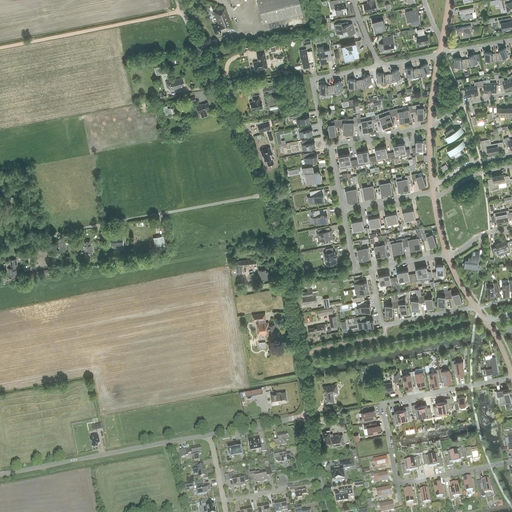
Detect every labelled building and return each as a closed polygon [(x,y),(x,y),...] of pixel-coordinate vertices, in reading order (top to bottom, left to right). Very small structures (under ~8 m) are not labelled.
[(232,0),(234,4),(245,2),(245,0),(257,0),(263,23),(271,21),(272,27),(282,24),(281,18),(306,13),(303,0),(232,0)] [(347,10),(346,7),(346,6),(346,2),(338,3),(337,0),(335,0),(329,1),(330,1),(331,9),(335,8),(336,14),(343,13),(342,11),(347,10)] [(373,11),(377,10),(375,2),(374,2),(373,0),(367,0),(368,4),(364,4),(366,12),(370,12),(373,12),(373,11)] [(508,12),(511,11),(511,1),(510,2),(509,0),(503,0),(501,0),(503,8),(507,8),(508,12)] [(474,19),(472,12),(472,11),(474,11),(473,7),(459,9),(460,14),(462,13),(462,15),(461,16),(461,17),(461,18),(462,19),(463,20),(464,20),(465,20),(466,20),(467,19),(467,18),(467,17),(473,18),(473,19),(474,19)] [(221,33),(233,28),(230,22),(225,8),(213,12),(218,25),(212,27),(215,34),(216,34),(217,36),(222,34),(221,32),(221,33)] [(419,19),(420,19),(419,14),(418,14),(417,10),(406,12),(407,16),(406,16),(407,21),(410,20),(411,24),(420,22),(419,19)] [(372,20),(372,22),(374,30),(375,32),(379,30),(386,29),(385,25),(389,24),(387,18),(385,19),(384,15),(377,17),(378,21),(376,21),(375,21),(375,20),(374,20),(373,20),(372,20)] [(511,21),(507,22),(506,18),(498,20),(499,24),(501,23),(502,30),(503,30),(506,29),(506,31),(510,30),(510,28),(511,27),(511,21)] [(341,23),(334,24),(336,34),(342,33),(343,37),(349,35),(355,33),(352,23),(345,26),(342,27),(341,23)] [(471,25),(456,28),(459,29),(458,35),(461,36),(462,31),(465,32),(464,36),(469,37),(470,34),(472,34),(472,35),(473,34),(472,32),(473,32),(472,29),(472,30),(471,25)] [(425,43),(429,42),(428,39),(427,35),(425,35),(423,29),(417,30),(418,36),(417,37),(418,45),(422,44),(422,45),(425,44),(425,43)] [(390,46),(394,45),(392,36),(383,38),(383,39),(385,38),(386,43),(384,43),(384,44),(380,45),(382,52),(390,50),(390,46)] [(356,49),(358,48),(357,43),(343,46),(342,44),(339,45),(340,47),(342,47),(342,48),(343,47),(346,59),(358,57),(356,49)] [(325,62),(332,61),(329,47),(324,48),(323,45),(323,47),(317,48),(320,62),(324,62),(325,62)] [(307,66),(315,64),(312,51),(306,52),(306,48),(305,48),(306,50),(300,51),(303,66),(307,65),(307,66)] [(495,53),(497,62),(505,60),(504,58),(508,57),(507,53),(506,48),(505,49),(505,48),(499,50),(500,52),(495,53)] [(260,69),(267,67),(264,50),(256,52),(258,62),(253,63),(255,70),(256,70),(257,71),(259,71),(260,70),(260,69)] [(497,62),(495,53),(491,54),(491,52),(485,52),(485,53),(484,53),(485,57),(485,61),(489,61),(489,63),(490,63),(497,62)] [(465,59),(467,68),(474,66),(474,64),(478,62),(476,59),(477,59),(476,54),(475,55),(474,54),(469,56),(469,58),(465,59)] [(467,68),(465,59),(461,60),(461,58),(455,58),(455,59),(453,59),(454,63),(455,63),(455,67),(459,67),(459,69),(467,68)] [(417,69),(419,77),(426,76),(426,75),(425,74),(429,72),(428,69),(429,68),(428,64),(426,64),(420,66),(421,68),(417,69)] [(154,68),(156,76),(169,73),(168,70),(163,71),(162,67),(154,68)] [(419,77),(417,69),(413,69),(413,67),(407,68),(405,68),(406,73),(407,73),(407,76),(411,76),(411,78),(411,79),(419,77)] [(388,74),(390,83),(397,81),(398,83),(402,82),(401,77),(400,77),(399,74),(400,74),(399,70),(398,70),(397,69),(392,72),(392,73),(388,74)] [(390,83),(388,74),(384,75),(384,73),(378,73),(378,74),(376,74),(377,79),(378,78),(378,82),(382,82),(382,84),(390,83)] [(359,80),(361,88),(369,87),(368,87),(368,85),(372,83),(370,80),(371,80),(370,75),(369,76),(368,75),(363,77),(363,79),(359,80)] [(181,86),(184,85),(182,78),(166,82),(166,83),(167,89),(168,88),(169,91),(182,88),(181,86)] [(511,88),(508,79),(504,81),(503,78),(499,78),(500,85),(503,84),(505,90),(511,88)] [(361,88),(359,80),(355,81),(355,79),(349,79),(348,80),(348,84),(349,84),(349,88),(353,88),(353,90),(361,88)] [(490,92),(490,83),(486,83),(486,80),(479,81),(480,87),(484,87),(484,92),(490,92)] [(331,85),(332,94),(340,93),(340,92),(339,90),(343,89),(342,86),(342,85),(341,81),(340,81),(334,83),(335,85),(331,85)] [(477,88),(480,87),(479,81),(474,82),(475,86),(471,87),(472,95),(478,94),(477,88)] [(332,94),(331,85),(326,86),(326,84),(320,84),(320,85),(319,85),(320,90),(320,93),(325,93),(325,96),(332,94)] [(273,92),(272,85),(263,87),(264,93),(273,92)] [(253,102),(250,102),(251,110),(262,108),(261,100),(260,101),(259,95),(252,97),(253,102)] [(189,98),(189,99),(181,102),(182,105),(186,103),(190,102),(190,103),(196,101),(195,96),(189,98)] [(205,110),(209,108),(207,103),(203,104),(200,105),(196,106),(198,113),(200,113),(202,118),(207,116),(205,110)] [(419,108),(419,104),(412,106),(413,112),(417,111),(417,118),(424,118),(424,117),(425,112),(424,112),(424,108),(419,108)] [(173,109),(171,110),(170,108),(168,109),(167,106),(161,107),(163,116),(174,113),(173,109)] [(409,113),(413,112),(412,106),(403,107),(405,121),(411,120),(409,113)] [(400,122),(405,121),(403,107),(394,109),(395,116),(398,115),(400,122)] [(391,116),(395,116),(394,109),(388,110),(383,112),(388,125),(393,123),(391,116)] [(487,111),(481,113),(483,121),(483,124),(489,123),(488,120),(493,119),(492,113),(487,114),(487,111)] [(383,127),(388,125),(383,112),(378,114),(375,115),(376,121),(380,120),(383,127)] [(297,115),(288,117),(289,120),(297,119),(298,124),(310,122),(309,117),(307,117),(307,113),(297,115)] [(478,122),(483,121),(481,113),(476,114),(476,116),(471,117),(472,123),(473,125),(478,124),(478,122)] [(366,116),(361,118),(360,114),(356,114),(356,116),(357,118),(358,123),(361,122),(363,131),(369,130),(367,120),(366,116)] [(369,130),(374,129),(373,122),(376,121),(375,115),(366,116),(367,120),(369,130)] [(358,125),(358,123),(357,118),(356,116),(353,117),(354,119),(348,119),(348,120),(349,133),(354,133),(354,125),(358,125)] [(339,127),(338,120),(338,119),(334,120),(334,121),(331,121),(332,125),(328,125),(329,129),(327,129),(330,135),(337,134),(335,127),(339,127)] [(343,133),(349,133),(348,120),(348,119),(343,119),(338,120),(339,127),(343,126),(343,133)] [(268,120),(257,124),(260,132),(271,128),(268,120)] [(300,137),(313,135),(312,129),(310,130),(309,126),(299,128),(300,132),(299,132),(300,137)] [(449,142),(463,133),(460,128),(455,131),(453,128),(446,132),(448,135),(446,136),(449,142)] [(511,148),(511,139),(510,140),(508,137),(503,139),(506,145),(509,144),(511,149),(511,148)] [(303,150),(315,148),(314,142),(313,143),(312,139),(302,141),(302,145),(303,150)] [(504,148),(503,142),(491,144),(490,139),(480,141),(482,152),(488,151),(488,154),(499,152),(499,149),(504,148)] [(423,147),(424,147),(423,141),(423,140),(416,141),(416,148),(412,148),(413,155),(419,154),(419,153),(419,151),(423,151),(423,147)] [(460,150),(465,146),(462,141),(448,150),(451,155),(453,154),(455,157),(462,153),(460,150)] [(400,144),(402,155),(402,157),(411,155),(409,149),(406,150),(404,143),(400,144)] [(391,153),(392,159),(399,158),(398,155),(402,155),(400,144),(393,145),(395,152),(391,153)] [(386,160),(392,159),(391,153),(387,153),(386,146),(381,147),(383,157),(385,157),(386,160)] [(274,163),(272,158),(274,158),(270,147),(261,150),(265,161),(266,161),(268,165),(274,163)] [(374,164),(378,163),(378,161),(383,160),(383,157),(381,147),(375,148),(376,155),(373,156),(374,163),(374,164)] [(369,157),(368,150),(362,151),(364,161),(365,164),(374,163),(373,156),(369,157)] [(365,164),(364,161),(362,151),(357,152),(358,159),(354,160),(356,166),(365,164)] [(304,158),(305,163),(318,161),(317,155),(315,156),(314,152),(313,152),(301,155),(302,158),(304,158)] [(351,160),(349,154),(344,155),(346,165),(347,168),(356,166),(354,160),(351,160)] [(347,168),(346,165),(344,155),(338,156),(341,169),(347,168)] [(307,183),(322,181),(320,174),(319,174),(318,172),(313,173),(312,167),(303,169),(304,176),(306,175),(307,183)] [(420,187),(426,184),(425,178),(424,178),(422,175),(418,176),(417,174),(412,175),(413,181),(417,180),(420,187)] [(499,184),(510,182),(509,175),(504,176),(503,174),(492,176),(493,179),(488,180),(490,191),(500,189),(499,184)] [(406,179),(402,180),(404,190),(409,189),(409,185),(412,184),(410,175),(405,176),(406,179)] [(402,180),(401,177),(396,178),(396,179),(394,180),(395,187),(397,186),(398,191),(404,190),(402,180)] [(310,203),(325,200),(324,196),(325,196),(323,189),(309,191),(311,197),(309,197),(310,203)] [(314,224),(329,221),(328,217),(329,217),(327,208),(313,211),(315,217),(313,218),(314,224)] [(501,211),(503,223),(508,222),(508,218),(510,218),(510,219),(511,218),(511,212),(509,213),(509,210),(501,211)] [(497,224),(503,223),(501,211),(493,213),(494,216),(491,216),(492,222),(495,222),(495,221),(497,221),(497,224)] [(329,239),(333,239),(331,231),(330,231),(329,227),(317,230),(318,233),(317,233),(319,241),(322,241),(323,243),(330,242),(329,239)] [(421,248),(419,238),(422,237),(421,231),(416,232),(417,238),(413,239),(415,249),(421,248)] [(428,233),(425,233),(422,234),(424,240),(428,239),(430,246),(437,244),(436,243),(435,237),(434,237),(433,234),(429,236),(428,233)] [(165,248),(163,236),(154,238),(156,250),(165,248)] [(117,237),(110,237),(111,246),(123,245),(122,237),(117,238),(117,237)] [(410,250),(415,249),(413,239),(410,239),(410,237),(404,238),(405,240),(406,245),(409,244),(410,250)] [(64,238),(57,239),(60,251),(66,250),(64,238)] [(406,245),(405,240),(404,238),(396,240),(396,242),(398,252),(404,251),(403,245),(406,245)] [(85,253),(92,252),(90,240),(83,241),(85,253)] [(398,252),(396,242),(394,243),(394,240),(387,241),(389,248),(392,247),(393,253),(398,252)] [(500,242),(504,250),(511,247),(511,241),(508,242),(509,242),(507,243),(506,240),(500,242)] [(494,254),(504,250),(500,242),(495,244),(496,247),(495,248),(494,247),(491,248),(494,254)] [(326,265),(337,263),(335,251),(334,251),(333,247),(326,249),(326,253),(324,253),(326,265)] [(481,263),(482,255),(479,254),(479,252),(473,251),(472,257),(469,257),(469,260),(466,260),(465,268),(478,270),(479,263),(481,263)] [(10,259),(10,263),(11,268),(8,269),(9,278),(19,277),(16,258),(10,259)] [(257,265),(256,259),(236,261),(237,273),(242,273),(241,267),(257,265)] [(444,271),(446,270),(444,265),(443,265),(443,264),(436,264),(437,271),(433,272),(434,279),(439,278),(439,277),(439,275),(444,275),(444,271)] [(421,267),(423,278),(426,277),(427,280),(432,279),(431,272),(428,272),(427,266),(421,267)] [(424,282),(423,278),(421,267),(416,269),(416,273),(413,274),(414,281),(420,280),(421,282),(422,283),(424,282)] [(269,278),(268,274),(268,271),(266,272),(266,269),(258,270),(259,276),(257,276),(257,281),(260,281),(260,280),(269,278)] [(414,281),(413,274),(409,274),(408,270),(402,271),(404,281),(407,281),(408,282),(414,281)] [(402,271),(397,272),(398,277),(398,278),(394,279),(395,285),(396,285),(398,284),(399,284),(399,282),(404,281),(402,271)] [(384,275),(386,285),(391,284),(392,285),(395,285),(394,279),(394,277),(390,278),(389,274),(384,275)] [(355,289),(367,287),(366,281),(363,282),(363,279),(354,280),(355,284),(354,284),(355,289)] [(511,294),(511,293),(511,279),(509,280),(510,284),(503,284),(503,295),(509,295),(509,291),(511,291),(511,294)] [(496,297),(500,296),(497,283),(494,283),(494,287),(488,287),(488,298),(494,298),(494,294),(496,294),(496,297)] [(367,287),(355,289),(356,294),(357,294),(357,298),(366,296),(365,292),(368,292),(367,287)] [(302,292),(303,298),(315,296),(319,295),(318,291),(317,291),(316,289),(312,290),(308,290),(308,291),(302,292)] [(448,291),(449,298),(453,297),(455,304),(457,303),(457,304),(462,302),(462,301),(459,292),(452,294),(451,290),(448,291)] [(445,299),(449,298),(448,291),(442,292),(442,296),(438,296),(438,306),(440,306),(440,307),(445,307),(445,306),(445,299)] [(427,295),(421,296),(423,302),(426,302),(427,308),(428,308),(428,309),(434,308),(434,307),(432,297),(428,298),(427,295)] [(315,296),(303,298),(304,304),(316,302),(315,296)] [(423,302),(421,296),(411,298),(412,310),(413,310),(413,311),(419,311),(419,310),(419,303),(423,302)] [(330,303),(329,297),(323,298),(324,307),(342,304),(342,301),(330,303)] [(395,301),(396,307),(399,307),(401,313),(402,313),(402,314),(408,313),(408,312),(405,298),(401,299),(401,300),(395,301)] [(370,299),(361,301),(361,302),(356,303),(357,307),(356,307),(357,313),(365,312),(365,313),(371,312),(370,307),(371,307),(370,303),(370,299)] [(393,308),(396,307),(395,301),(389,302),(390,305),(385,305),(385,315),(387,315),(387,316),(393,316),(393,315),(393,308)] [(373,314),(359,317),(360,317),(361,322),(359,322),(360,328),(368,327),(369,328),(374,327),(373,322),(374,322),(373,318),(374,318),(373,314)] [(331,327),(334,326),(338,325),(336,316),(329,317),(331,327)] [(275,325),(269,325),(269,324),(266,324),(266,322),(257,324),(258,335),(266,334),(266,337),(270,336),(270,333),(276,333),(275,325)] [(324,324),(315,326),(315,328),(309,329),(310,333),(311,332),(312,334),(316,333),(316,335),(320,334),(320,332),(321,331),(321,332),(326,331),(324,324)] [(483,369),(484,374),(486,374),(498,372),(496,364),(497,364),(495,352),(495,353),(496,358),(484,360),(486,369),(483,369)] [(463,368),(464,368),(464,361),(462,362),(462,361),(456,362),(455,360),(452,361),(454,374),(457,373),(458,376),(464,375),(463,368)] [(439,369),(441,381),(444,381),(445,384),(451,383),(449,369),(442,371),(442,368),(439,369)] [(438,382),(441,381),(439,369),(435,370),(436,372),(430,373),(432,387),(439,385),(438,382)] [(412,371),(415,383),(418,383),(418,386),(425,385),(422,371),(416,373),(416,370),(412,371)] [(412,384),(415,383),(412,371),(409,372),(409,374),(403,375),(404,377),(401,378),(402,382),(405,382),(406,389),(412,388),(412,384)] [(381,392),(384,391),(384,393),(393,391),(392,382),(380,384),(381,392)] [(332,393),(337,393),(336,385),(324,387),(326,403),(334,402),(332,393)] [(511,405),(511,404),(510,396),(509,397),(508,389),(496,391),(497,396),(498,396),(500,405),(511,403),(511,405)] [(282,403),(287,402),(286,392),(281,393),(281,392),(276,393),(276,394),(271,394),(273,405),(280,404),(280,402),(282,402),(282,403)] [(461,407),(466,406),(465,402),(466,398),(465,397),(464,396),(463,397),(459,396),(459,397),(458,398),(459,401),(454,402),(455,410),(461,409),(461,407)] [(442,402),(443,412),(449,411),(449,409),(452,408),(450,398),(444,399),(444,402),(442,402)] [(441,413),(443,412),(442,402),(436,404),(436,406),(433,407),(435,417),(441,416),(441,413)] [(423,416),(421,407),(418,407),(418,404),(412,406),(414,415),(417,415),(417,418),(423,416)] [(421,407),(423,416),(426,416),(426,418),(432,417),(430,407),(427,408),(427,405),(421,407)] [(400,411),(402,420),(408,419),(408,417),(411,416),(409,406),(403,407),(403,410),(400,411)] [(372,418),(376,417),(375,411),(361,413),(362,420),(360,420),(361,423),(373,421),(372,418)] [(399,421),(402,420),(400,411),(395,412),(395,414),(392,415),(394,425),(400,424),(399,421)] [(376,423),(369,425),(364,425),(365,428),(367,428),(368,434),(382,432),(381,425),(377,426),(376,423)] [(325,444),(331,443),(332,448),(344,446),(342,434),(333,435),(333,434),(330,434),(329,430),(327,431),(327,432),(323,433),(325,444)] [(287,444),(286,441),(288,440),(287,434),(281,435),(281,434),(277,435),(278,439),(274,439),(275,445),(280,444),(279,442),(281,442),(282,445),(287,444)] [(98,435),(90,436),(92,448),(93,447),(93,449),(97,448),(97,446),(98,446),(98,444),(100,444),(98,435)] [(265,451),(265,448),(264,445),(260,445),(259,438),(249,440),(251,450),(261,448),(261,452),(265,451)] [(244,446),(241,447),(240,442),(227,445),(228,451),(230,450),(231,456),(242,453),(241,450),(244,450),(244,446)] [(190,449),(184,450),(180,451),(181,458),(185,457),(185,456),(187,455),(188,452),(191,452),(192,456),(193,456),(194,461),(200,460),(199,455),(201,454),(200,447),(190,449)] [(453,453),(455,462),(461,461),(461,459),(464,458),(462,448),(456,449),(456,452),(453,453)] [(478,458),(479,458),(478,454),(477,450),(471,451),(471,449),(465,450),(466,458),(472,457),(473,461),(474,460),(474,462),(478,460),(479,459),(478,458)] [(285,451),(274,453),(275,459),(276,459),(276,461),(279,462),(281,462),(292,460),(290,453),(286,454),(285,451)] [(452,463),(455,462),(453,453),(448,454),(448,456),(445,457),(447,467),(453,466),(452,463)] [(434,467),(432,457),(429,457),(428,455),(422,456),(424,466),(427,465),(428,468),(434,467)] [(432,457),(434,467),(437,466),(437,469),(443,468),(441,458),(438,458),(438,456),(432,457)] [(410,461),(412,471),(418,470),(417,467),(420,467),(418,457),(413,458),(413,461),(410,461)] [(385,465),(389,465),(387,458),(374,461),(375,467),(373,468),(373,471),(385,468),(385,465)] [(343,469),(355,467),(354,459),(340,461),(340,467),(331,468),(333,479),(336,479),(337,479),(340,479),(340,478),(344,478),(343,469)] [(409,471),(412,471),(410,461),(404,462),(405,465),(402,465),(404,475),(410,474),(409,471)] [(200,466),(199,463),(192,465),(193,468),(195,474),(195,475),(198,474),(198,478),(203,477),(204,479),(208,478),(205,468),(204,469),(204,466),(200,466)] [(265,471),(260,472),(262,482),(267,480),(267,476),(272,475),(271,468),(265,469),(265,471)] [(262,482),(260,472),(255,473),(255,470),(249,471),(251,480),(255,479),(256,483),(262,482)] [(238,477),(240,486),(245,485),(245,482),(249,481),(247,472),(244,473),(243,474),(243,475),(238,477)] [(375,483),(389,481),(387,474),(384,475),(383,472),(371,474),(372,478),(374,477),(375,483)] [(240,486),(238,477),(234,477),(234,473),(228,475),(229,481),(232,480),(234,487),(240,486)] [(473,493),(476,492),(474,479),(471,480),(470,477),(464,478),(466,492),(472,491),(473,493)] [(485,497),(484,494),(491,493),(491,492),(493,492),(491,486),(490,486),(488,479),(482,480),(483,484),(480,485),(482,497),(485,497)] [(207,491),(210,490),(209,485),(203,486),(203,483),(195,485),(196,487),(198,488),(196,488),(197,495),(207,493),(207,491)] [(443,499),(446,498),(444,486),(441,487),(440,483),(434,484),(437,498),(443,497),(443,499)] [(453,498),(460,497),(457,483),(451,484),(451,488),(448,488),(451,500),(454,500),(453,498)] [(302,495),(307,494),(305,488),(300,489),(301,491),(295,492),(296,498),(302,497),(302,495)] [(348,495),(352,495),(351,488),(339,490),(339,493),(335,494),(337,502),(348,500),(348,495)] [(388,496),(391,495),(390,488),(376,491),(378,497),(375,498),(376,501),(388,499),(388,496)] [(414,505),(417,504),(414,492),(412,493),(411,489),(404,490),(407,504),(413,503),(414,505)] [(424,504),(430,502),(427,489),(421,490),(421,494),(418,494),(421,506),(424,506),(424,504)] [(201,501),(202,502),(199,503),(200,507),(202,506),(203,511),(215,511),(213,503),(209,503),(209,500),(201,501)] [(280,502),(282,511),(288,510),(288,511),(291,511),(290,505),(287,506),(286,500),(280,502)] [(380,511),(386,511),(394,510),(393,504),(389,504),(389,501),(377,504),(377,507),(379,507),(380,511)] [(272,508),(273,511),(282,511),(280,502),(274,503),(275,508),(272,508)]
